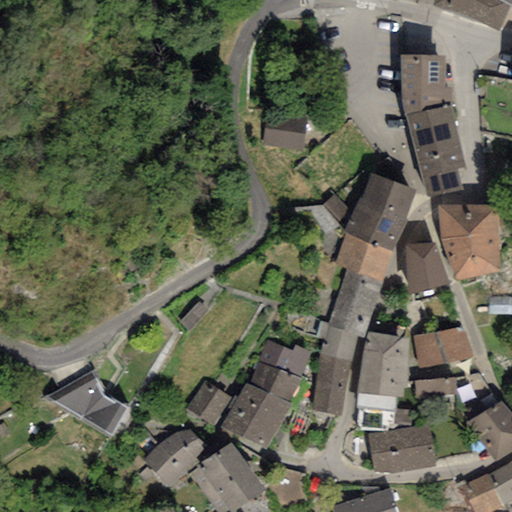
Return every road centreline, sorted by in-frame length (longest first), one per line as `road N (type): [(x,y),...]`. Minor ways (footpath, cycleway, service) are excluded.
road 1 (unclassified): [(283,0),(250,30),(232,77),(233,135),(260,212),(249,242),(74,352),(40,357),(0,343)]
road 2 (residential): [(511,49),(345,0)]
